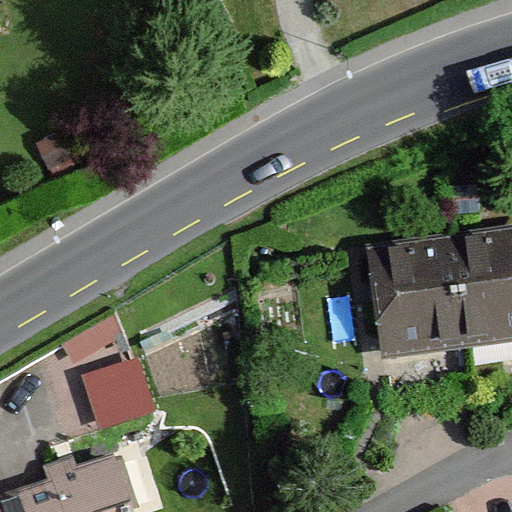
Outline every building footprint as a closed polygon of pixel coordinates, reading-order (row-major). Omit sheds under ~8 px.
[(511,226),(446,236),(460,347),(511,339),(511,226)] [(446,236),(364,244),(376,357),(460,347),(446,236)] [(102,430),(159,411),(141,356),(83,374),(102,430)] [(45,485),(13,494),(17,511),(130,511),(114,455),(74,467),(71,459),(41,469),(45,485)] [(0,511),(17,511),(13,494),(0,497),(0,511)]
